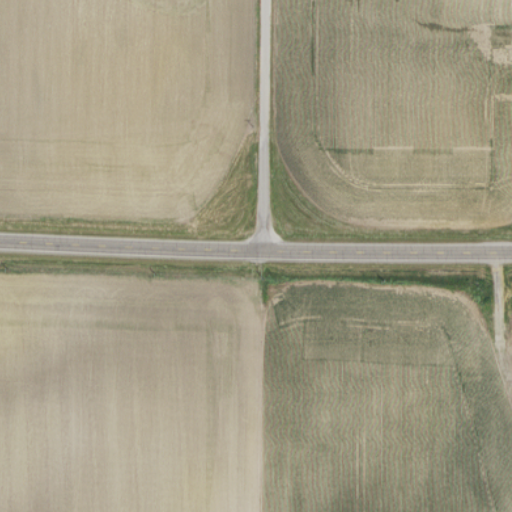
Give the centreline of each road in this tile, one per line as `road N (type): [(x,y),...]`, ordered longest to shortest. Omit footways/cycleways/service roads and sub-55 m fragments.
road 1 (primary): [(511,255),(0,239)]
road 2 (residential): [(263,252),(266,0)]
